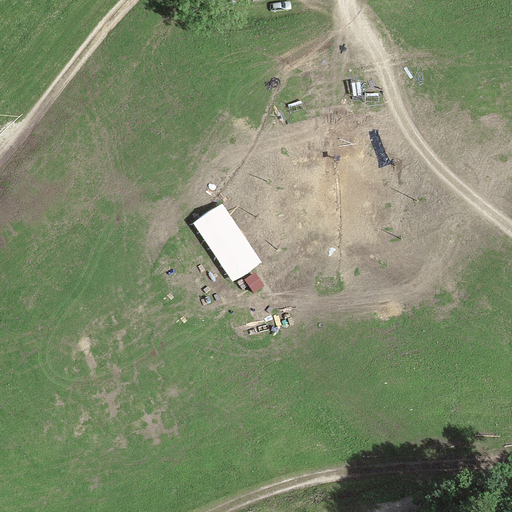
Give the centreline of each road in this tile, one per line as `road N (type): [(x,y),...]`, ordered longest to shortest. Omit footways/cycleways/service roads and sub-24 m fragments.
road 1 (track): [(212,511),(293,480),(511,458)]
road 2 (track): [(511,234),(428,160),(378,55),(342,26),(346,0)]
road 3 (track): [(131,0),(0,152)]
